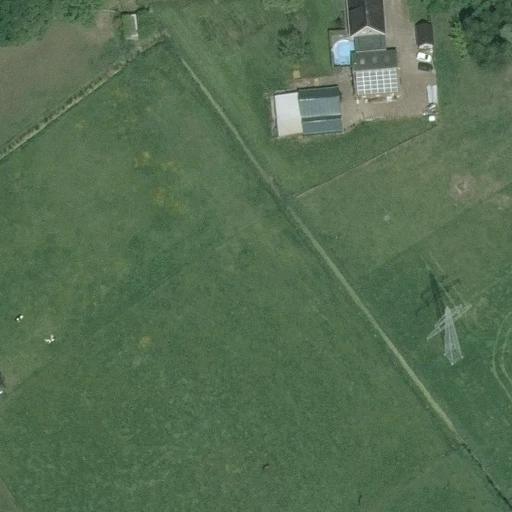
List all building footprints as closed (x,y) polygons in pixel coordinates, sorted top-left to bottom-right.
[(386,39),(383,0),(348,0),(352,42),(357,42),(358,56),(384,54),(382,39),(386,39)] [(136,20),(124,21),(127,43),(139,42),(136,20)] [(398,57),(354,61),(357,101),(402,97),(398,57)] [(342,118),(340,94),(300,98),(302,122),(342,118)] [(302,122),(300,98),(275,101),(278,125),(302,122)]
